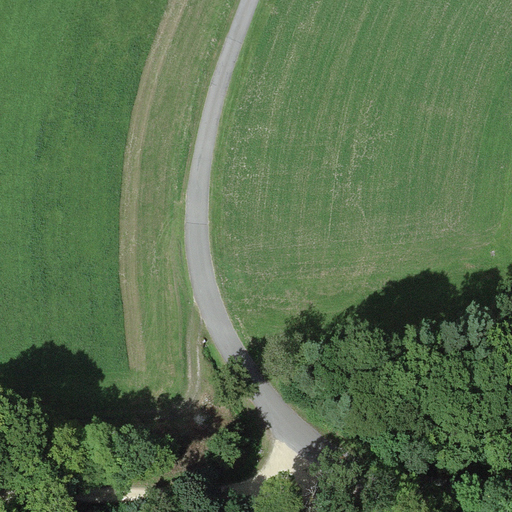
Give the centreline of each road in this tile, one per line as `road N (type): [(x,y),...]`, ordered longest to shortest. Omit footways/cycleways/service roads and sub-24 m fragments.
road 1 (track): [(251,0),(205,141),(199,248),(213,312),(246,389),(309,472)]
road 2 (track): [(0,493),(234,495),(309,472)]
road 3 (track): [(59,432),(169,412),(190,400),(190,339),(213,312)]
road 4 (unclassified): [(309,472),(511,491)]
